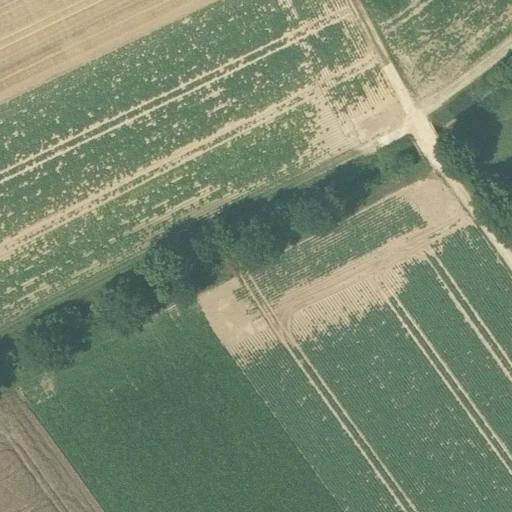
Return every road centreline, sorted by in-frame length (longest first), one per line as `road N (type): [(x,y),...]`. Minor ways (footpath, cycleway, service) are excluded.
road 1 (track): [(0,341),(392,141),(412,121),(350,0)]
road 2 (track): [(443,172),(0,388)]
road 3 (track): [(511,271),(412,121),(511,45)]
